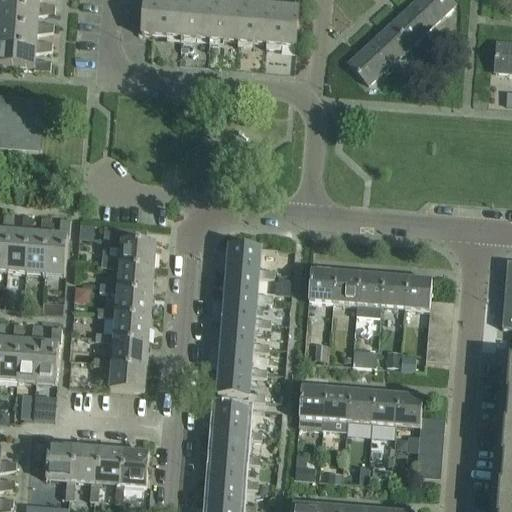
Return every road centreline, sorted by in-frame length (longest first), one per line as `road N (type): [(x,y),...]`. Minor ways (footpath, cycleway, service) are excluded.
road 1 (residential): [(172,432),(192,230),(221,213),(309,218)]
road 2 (residential): [(308,101),(106,78),(112,0)]
road 3 (residential): [(455,511),(477,231)]
road 4 (residential): [(309,218),(477,231)]
